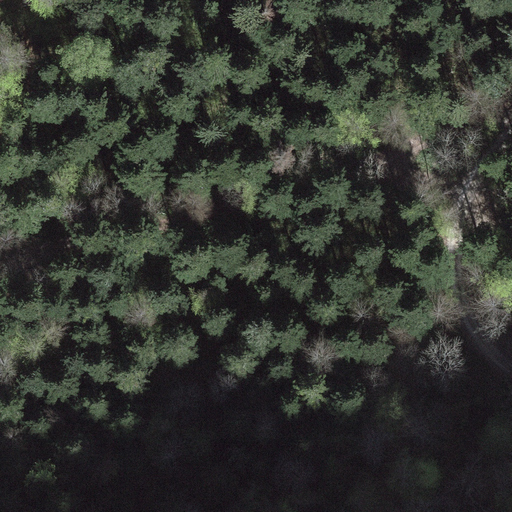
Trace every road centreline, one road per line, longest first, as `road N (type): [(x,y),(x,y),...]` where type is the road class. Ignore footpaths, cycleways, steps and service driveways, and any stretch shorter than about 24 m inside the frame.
road 1 (track): [(0,263),(511,116)]
road 2 (track): [(511,135),(476,182),(456,260),(469,323),(511,370)]
